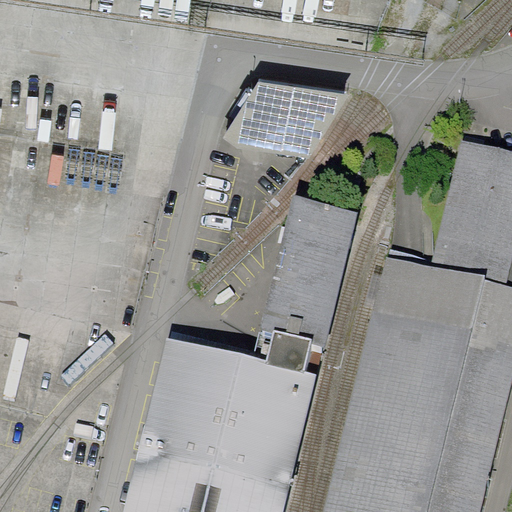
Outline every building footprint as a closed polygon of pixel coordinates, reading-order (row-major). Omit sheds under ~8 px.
[(237,139),(307,149),(344,90),(259,78),(226,131),(237,139)] [(511,242),(511,160),(466,149),(443,244),(439,243),(430,277),(387,266),(326,511),(479,511),(511,380),(511,295),(500,292),(511,242)] [(312,338),(311,343),(323,346),(357,210),(295,196),(263,330),(274,333),(275,330),(312,338)] [(275,330),(274,333),(267,361),(168,338),(141,446),(290,482),(315,374),(304,372),(311,343),(312,338),(275,330)] [(282,511),(290,482),(141,446),(125,511),(282,511)]
